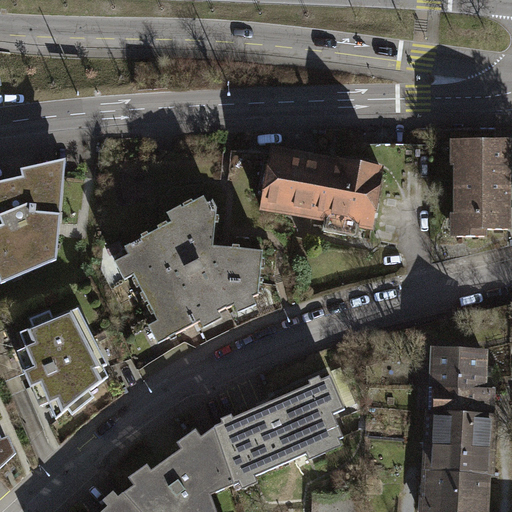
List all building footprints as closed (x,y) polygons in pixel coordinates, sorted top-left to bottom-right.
[(507,143),(457,143),(458,236),(485,236),(485,229),(507,229),(506,176),(507,143)] [(351,164),(272,151),(262,208),(325,219),(323,231),(342,234),(344,222),(373,227),(382,172),(369,169),(365,161),(356,160),(351,164)] [(64,168),(0,184),(0,281),(0,282),(56,260),(64,168)] [(128,256),(123,259),(168,339),(261,293),(262,252),(213,248),(216,208),(212,202),(207,205),(202,198),(180,210),(183,216),(124,248),(128,256)] [(31,328),(19,333),(26,348),(22,350),(30,371),(25,373),(30,387),(36,385),(44,406),(49,404),(56,418),(67,408),(73,415),(94,398),(89,391),(107,377),(102,367),(107,365),(78,309),(53,320),(49,312),(29,321),(31,328)] [(483,349),(434,348),(433,386),(481,388),(483,349)] [(329,378),(213,428),(234,484),(342,438),(333,415),(345,409),(329,378)] [(433,386),(432,413),(489,416),(491,388),(481,388),(433,386)] [(432,413),(431,440),(488,443),(489,416),(432,413)] [(139,480),(122,492),(139,511),(217,511),(211,494),(234,484),(213,428),(193,442),(188,435),(176,444),(180,449),(151,470),(147,465),(135,474),(139,480)] [(0,463),(10,454),(3,440),(0,441),(0,463)] [(431,440),(429,471),(487,472),(488,443),(431,440)] [(485,511),(487,472),(429,471),(429,497),(419,497),(418,511),(485,511)] [(139,511),(122,492),(117,496),(113,492),(103,501),(108,506),(101,511),(139,511)] [(364,511),(365,493),(312,493),(311,511),(364,511)]
